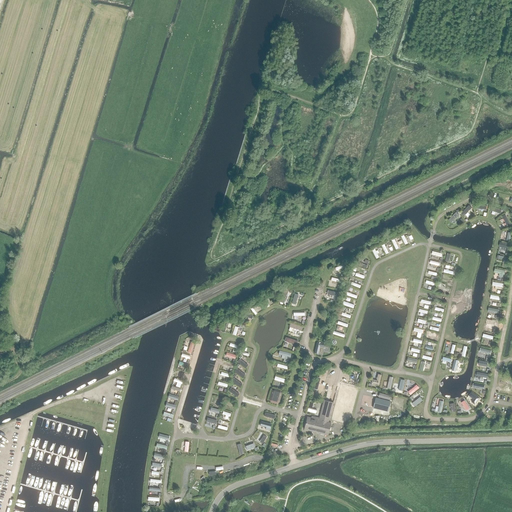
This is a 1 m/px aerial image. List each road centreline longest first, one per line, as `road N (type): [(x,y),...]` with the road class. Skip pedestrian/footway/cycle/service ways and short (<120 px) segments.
road 1 (tertiary): [(511,439),(355,446),(232,487),(211,511)]
road 2 (track): [(0,384),(22,369),(3,308),(22,238)]
